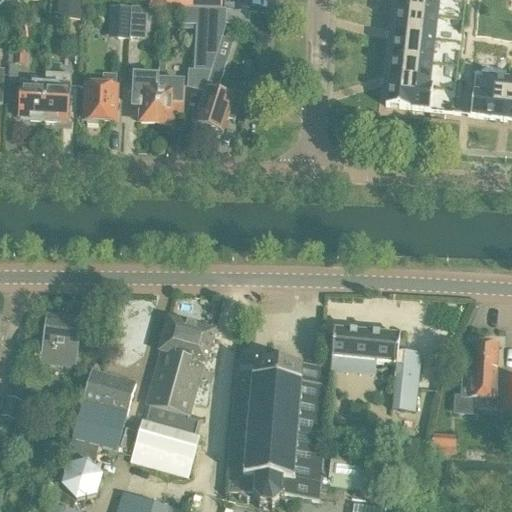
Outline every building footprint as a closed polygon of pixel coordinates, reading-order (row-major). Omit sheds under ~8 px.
[(67,11),(66,21),(78,22),(79,0),(59,0),(59,7),(59,11),(67,11)] [(151,0),(149,8),(149,9),(221,11),(221,0),(151,0)] [(439,0),(397,0),(396,11),(438,17),(439,0)] [(116,31),(116,40),(128,41),(128,40),(127,40),(129,10),(110,9),(109,30),(116,31)] [(129,10),(127,40),(128,40),(129,40),(129,41),(145,42),(147,18),(142,18),(139,10),(140,10),(140,9),(131,10),(129,9),(129,10)] [(226,12),(184,11),(183,30),(196,31),(193,73),(211,74),(215,63),(220,46),(225,30),(225,29),(225,26),(226,12)] [(438,17),(396,11),(393,36),(435,41),(438,17)] [(225,26),(248,29),(249,15),(230,13),(226,12),(225,26)] [(435,41),(393,36),(391,60),(432,65),(435,41)] [(7,85),(17,85),(18,67),(25,67),(26,54),(10,53),(7,85)] [(432,65),(391,60),(388,84),(430,89),(432,65)] [(158,83),(156,126),(172,127),(172,119),(180,120),(182,84),(163,83),(164,61),(160,61),(159,79),(158,83)] [(215,63),(211,74),(195,126),(197,127),(196,131),(208,135),(209,131),(222,135),(226,121),(234,123),(242,97),(217,89),(225,66),(215,63)] [(45,75),(45,87),(43,123),(56,124),(56,122),(68,122),(71,76),(45,75)] [(102,86),(86,85),(84,123),(87,123),(87,126),(99,127),(99,124),(114,124),(114,112),(116,112),(118,87),(116,87),(116,77),(103,76),(102,86)] [(140,125),(156,126),(158,83),(159,79),(135,78),(135,82),(134,82),(132,117),(141,118),(140,125)] [(507,82),(474,78),(469,120),(502,124),(507,82)] [(511,82),(507,82),(502,124),(511,124),(511,82)] [(430,89),(388,84),(386,110),(429,114),(432,89),(430,89)] [(30,123),(43,123),(45,87),(20,85),(18,119),(30,120),(30,123)] [(47,318),(41,366),(42,366),(74,370),(80,322),(47,318)] [(161,354),(146,408),(189,420),(203,366),(205,366),(214,333),(168,320),(159,354),(161,354)] [(333,333),(331,360),(332,360),(376,364),(376,365),(395,367),(392,397),(393,397),(401,398),(401,401),(399,413),(415,415),(421,355),(397,353),(399,338),(333,333)] [(462,378),(461,400),(475,401),(475,411),(501,413),(500,418),(511,418),(511,380),(496,380),(498,347),(499,347),(471,345),(471,346),(472,346),(470,379),(462,378)] [(234,399),(225,496),(240,498),(238,498),(239,500),(241,499),(246,502),(246,504),(246,505),(248,505),(248,502),(255,500),(260,506),(258,510),(260,511),(262,507),(270,508),(272,511),(274,511),(272,508),(279,502),(285,505),(284,508),(286,508),(286,505),(293,503),(294,505),(296,504),(294,502),(319,504),(328,390),(329,380),(319,379),(320,369),(237,362),(235,380),(237,382),(235,398),(234,399)] [(91,373),(82,405),(127,418),(136,386),(91,373)] [(9,400),(3,417),(4,418),(14,421),(23,425),(25,419),(16,416),(20,404),(9,400)] [(87,411),(79,442),(109,450),(117,420),(87,411)] [(142,424),(130,465),(187,481),(199,440),(142,424)] [(441,437),(441,448),(444,448),(455,449),(456,438),(445,438),(441,437)] [(326,458),(322,489),(383,496),(386,465),(326,458)] [(66,469),(61,489),(76,504),(96,499),(102,479),(87,464),(66,469)] [(121,504),(118,511),(171,511),(149,504),(124,496),(121,504)]
